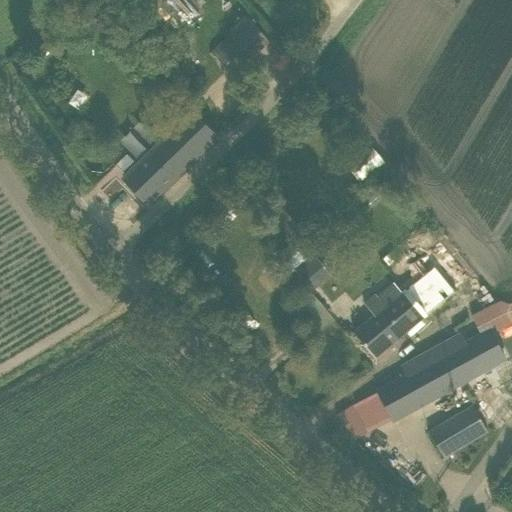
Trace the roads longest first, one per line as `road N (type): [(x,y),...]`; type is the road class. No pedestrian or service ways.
road 1 (tertiary): [(387,511),(164,321),(105,255)]
road 2 (unclassified): [(105,255),(358,0)]
road 3 (tertiary): [(105,255),(0,111)]
